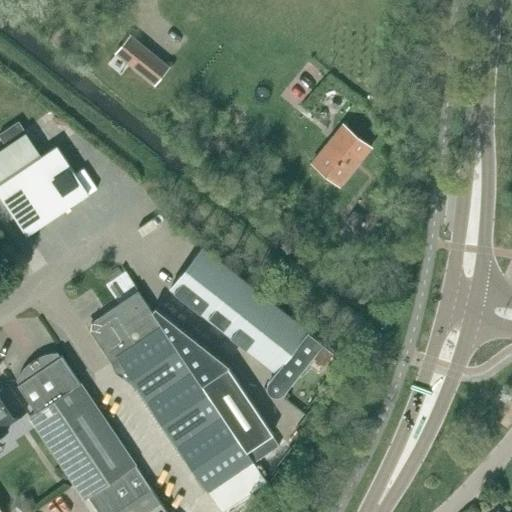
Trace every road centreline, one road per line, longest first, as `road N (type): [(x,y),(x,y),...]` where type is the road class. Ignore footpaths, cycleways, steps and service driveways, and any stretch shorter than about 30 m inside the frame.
road 1 (tertiary): [(461,303),(490,0)]
road 2 (tertiary): [(375,511),(413,440),(461,303)]
road 3 (unclassified): [(0,312),(149,214)]
